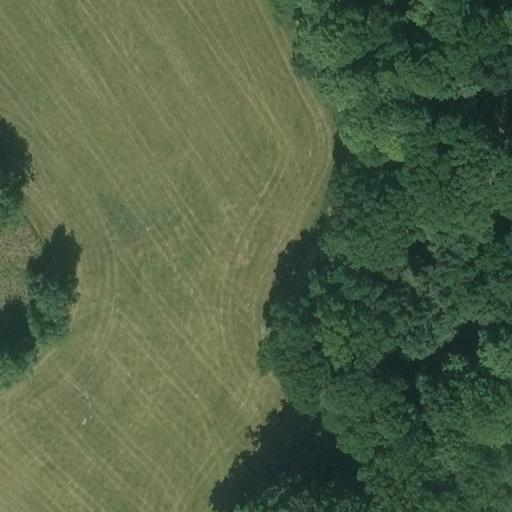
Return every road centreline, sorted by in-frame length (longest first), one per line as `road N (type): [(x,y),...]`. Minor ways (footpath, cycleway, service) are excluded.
road 1 (track): [(442,490),(357,435),(285,314),(330,219),(341,124),(283,0)]
road 2 (track): [(511,344),(489,361),(441,450),(442,490)]
